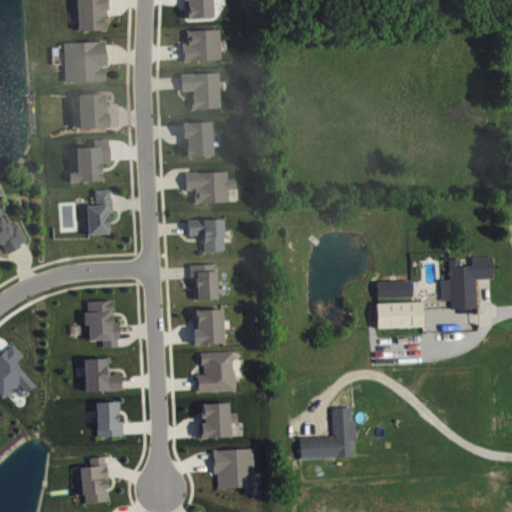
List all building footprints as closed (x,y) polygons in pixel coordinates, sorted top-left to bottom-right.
[(106,0),(106,8),(104,8),(104,13),(106,13),(106,17),(106,20),(102,21),(102,28),(76,28),(75,0),(106,0)] [(181,0),(182,17),(212,16),(211,0),(181,0)] [(185,29),(186,40),(186,42),(181,42),(181,51),(182,60),(220,58),(218,28),(185,29)] [(102,40),(102,50),(104,50),(104,55),(105,63),(100,63),(100,65),(100,66),(102,66),(103,78),(64,79),(62,41),(102,40)] [(180,73),(180,81),(181,89),(192,89),(193,94),(191,94),(191,97),(192,103),(190,103),(190,107),(219,105),(217,71),(180,73)] [(105,100),(106,118),(106,125),(78,126),(77,93),(102,92),(102,100),(105,100)] [(181,122),(182,130),(182,144),(183,148),(186,147),(186,156),(212,154),(210,120),(181,122)] [(106,137),(107,152),(107,161),(100,161),(100,168),(101,178),(69,180),(69,171),(75,171),(74,146),(76,146),(92,146),(92,138),(106,137)] [(184,171),(184,180),(185,189),(194,188),(194,191),(194,201),(227,200),(226,187),(234,187),(234,177),(225,178),(225,170),(184,171)] [(108,188),(108,197),(110,197),(111,204),(111,210),(106,211),(106,221),(107,232),(86,232),(85,204),(95,203),(94,188),(108,188)] [(0,242),(6,251),(5,252),(5,253),(14,248),(19,245),(18,243),(25,239),(15,222),(11,224),(7,216),(2,219),(0,215),(0,242)] [(187,219),(187,226),(187,233),(200,233),(201,238),(201,241),(203,240),(204,249),(223,248),(221,218),(187,219)] [(440,279),(441,298),(449,297),(450,307),(476,306),(474,278),(492,277),(491,255),(470,256),(470,265),(459,265),(459,257),(447,258),(448,278),(440,279)] [(189,264),(189,271),(190,277),(194,277),(195,284),(192,284),(192,287),(193,297),(215,296),(214,263),(189,264)] [(410,280),(411,295),(376,296),(376,281),(410,280)] [(87,300),(87,310),(82,311),(83,323),(86,323),(87,338),(101,338),(101,345),(115,345),(115,337),(117,337),(117,329),(117,322),(110,322),(110,315),(111,315),(111,312),(111,299),(87,300)] [(421,300),(422,325),(376,326),(375,302),(421,300)] [(194,308),(194,315),(196,315),(196,327),(192,327),(192,342),(220,341),(222,341),(220,307),(219,307),(194,308)] [(18,365),(25,358),(14,346),(0,359),(0,392),(7,400),(22,385),(31,395),(39,387),(18,365)] [(194,373),(195,381),(195,389),(233,388),(233,369),(231,369),(230,359),(232,358),(231,350),(199,351),(200,362),(202,362),(202,364),(203,373),(194,373)] [(82,357),(83,389),(120,388),(119,381),(119,374),(108,374),(108,368),(108,366),(104,366),(104,357),(82,357)] [(94,401),(95,428),(96,428),(97,435),(122,434),(121,427),(121,420),(116,420),(116,412),(118,412),(118,410),(117,400),(94,401)] [(201,402),(202,410),(199,410),(199,414),(199,416),(203,416),(203,422),(200,422),(200,429),(200,436),(230,435),(230,426),(228,426),(228,422),(235,422),(235,412),(227,412),(227,401),(201,402)] [(299,436),(300,457),(353,454),(352,439),(356,439),(354,419),(351,419),(350,405),(330,406),(332,434),(299,436)] [(211,448),(211,459),(211,472),(216,472),(216,473),(216,486),(246,485),(246,492),(252,492),(251,447),(211,448)] [(89,457),(90,465),(78,466),(81,492),(84,492),(85,500),(105,498),(104,488),(104,487),(106,487),(105,479),(106,479),(105,463),(104,463),(103,455),(89,457)]
